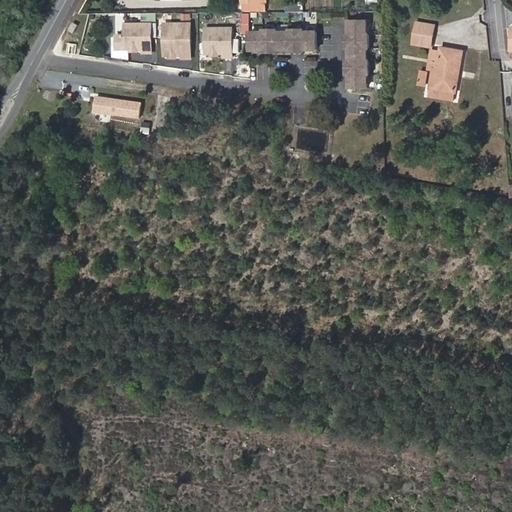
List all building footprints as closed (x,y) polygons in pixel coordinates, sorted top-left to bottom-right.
[(266,11),(266,2),(243,2),(243,11),(266,11)] [(75,32),(79,24),(75,21),(70,29),(75,32)] [(368,34),(368,21),(350,21),(350,35),(352,35),(352,44),(370,46),(370,34),(368,34)] [(434,34),(436,26),(417,23),(415,31),(434,34)] [(152,53),(152,24),(126,24),(126,49),(144,49),(144,53),(152,53)] [(192,58),(191,24),(171,24),(171,37),(165,37),(165,56),(183,56),(183,58),(192,58)] [(233,58),(233,28),(206,29),(207,54),(224,54),(224,58),(233,58)] [(318,50),(318,32),(304,32),(304,30),(291,30),(291,32),(278,32),(278,30),(264,30),(264,32),(251,33),(251,50),(264,50),(265,50),(265,48),(277,48),(278,50),(291,50),(291,48),(304,48),(304,50),(318,50)] [(432,47),(434,34),(415,31),(413,44),(432,47)] [(368,61),(368,48),(370,48),(370,46),(352,44),(352,48),(350,48),(350,61),(350,62),(352,62),(352,74),(350,74),(350,75),(350,88),(368,88),(368,75),(370,75),(370,61),(368,61)] [(462,61),(463,52),(442,48),(441,52),(440,58),(462,61)] [(434,68),(433,72),(437,73),(438,69),(440,58),(431,56),(429,67),(434,68)] [(460,71),(462,61),(440,58),(438,69),(437,73),(433,72),(430,87),(456,92),(459,76),(456,76),(457,70),(460,71)] [(96,114),(144,118),(146,101),(98,96),(96,114)]
